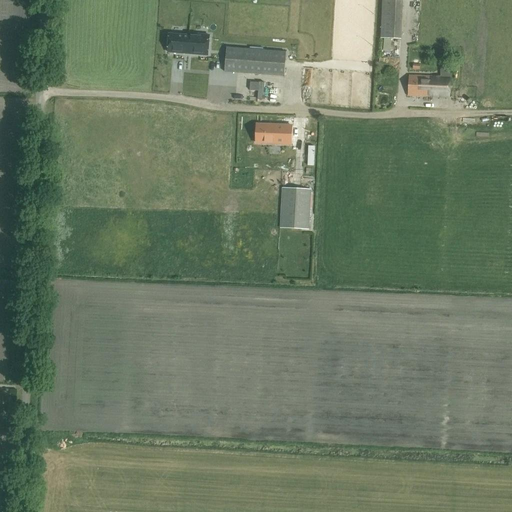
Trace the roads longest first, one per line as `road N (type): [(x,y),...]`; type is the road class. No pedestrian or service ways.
road 1 (unclassified): [(19,511),(45,0)]
road 2 (track): [(40,91),(361,115),(511,113)]
